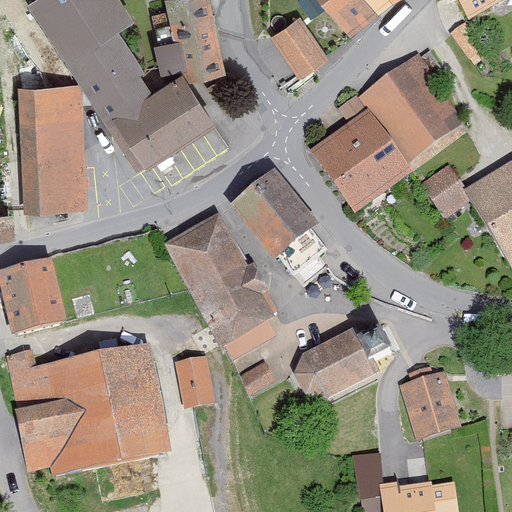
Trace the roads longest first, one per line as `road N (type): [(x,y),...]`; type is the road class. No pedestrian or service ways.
road 1 (unclassified): [(281,133),(181,200),(0,253)]
road 2 (unclassified): [(511,307),(474,303),(391,272),(325,210),(281,133)]
road 3 (unclassified): [(417,0),(281,133)]
road 4 (unclassified): [(281,133),(238,55),(232,0)]
